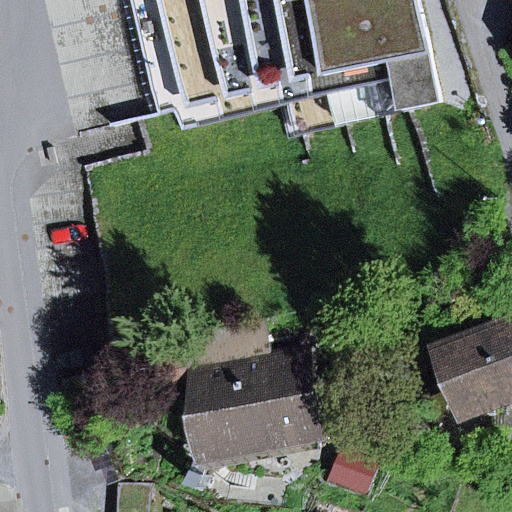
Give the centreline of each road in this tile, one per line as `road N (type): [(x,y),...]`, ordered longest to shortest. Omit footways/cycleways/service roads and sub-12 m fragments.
road 1 (residential): [(41,511),(0,261)]
road 2 (residential): [(511,142),(472,0)]
road 3 (residential): [(0,137),(28,61),(20,0)]
